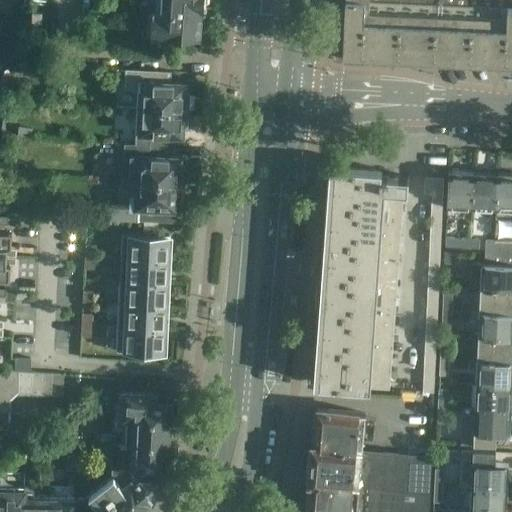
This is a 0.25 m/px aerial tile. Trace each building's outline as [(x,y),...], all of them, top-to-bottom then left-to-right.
[(207,0),(154,0),(153,12),(200,15),(203,16),(204,5),(207,2),(207,0)] [(511,0),(345,0),(346,1),(345,16),(345,18),(345,33),(344,33),(344,35),(344,49),(343,49),(343,51),(344,51),(361,52),(362,52),(379,52),(379,53),(380,53),(380,52),(397,53),(397,54),(398,54),(398,53),(415,54),(415,55),(416,55),(416,54),(433,55),(434,55),(438,55),(451,56),(452,56),(469,56),(469,57),(470,57),(470,56),(487,57),(487,58),(488,58),(488,57),(505,58),(505,59),(506,59),(506,58),(511,58),(511,0)] [(199,24),(200,15),(153,12),(152,38),(156,38),(160,42),(167,43),(171,39),(198,41),(201,37),(202,27),(199,24)] [(41,16),(31,16),(31,26),(41,26),(41,16)] [(89,35),(89,48),(97,48),(97,36),(89,35)] [(22,61),(20,75),(43,79),(45,65),(22,61)] [(144,93),(144,108),(189,110),(190,93),(185,92),(185,83),(169,83),(170,72),(126,69),(125,85),(137,92),(144,93)] [(188,127),(189,110),(144,108),(143,123),(135,122),(134,144),(165,146),(166,135),(182,136),(183,127),(188,127)] [(19,127),(18,135),(30,137),(31,129),(19,127)] [(184,183),(185,166),(180,166),(181,157),(165,156),(165,146),(134,144),(123,143),(122,181),(139,181),(184,183)] [(381,170),(336,167),(335,167),(319,384),(375,388),(389,389),(403,191),(408,191),(409,176),(407,176),(388,175),(387,175),(387,176),(380,176),(381,170)] [(471,207),(473,171),(448,170),(447,206),(471,207)] [(496,209),(498,173),(473,171),(471,207),(496,209)] [(511,173),(498,173),(496,209),(511,209),(511,173)] [(185,183),(184,183),(139,181),(139,193),(130,193),(130,205),(106,203),(105,219),(165,222),(166,209),(178,210),(179,201),(184,201),(185,183)] [(0,256),(6,256),(6,248),(11,248),(12,233),(0,232),(0,256)] [(121,256),(121,258),(169,260),(167,259),(168,236),(126,234),(122,234),(121,256)] [(462,247),(462,238),(445,237),(445,246),(462,247)] [(479,239),(462,238),(462,247),(479,248),(479,239)] [(511,240),(485,239),(485,252),(511,253),(511,240)] [(85,244),(84,256),(95,257),(95,245),(85,244)] [(445,252),(444,264),(458,264),(459,252),(445,252)] [(511,253),(485,252),(484,263),(511,264),(511,253)] [(6,265),(6,256),(0,256),(0,280),(9,281),(10,265),(6,265)] [(94,269),(95,257),(84,256),(84,268),(94,269)] [(169,261),(169,260),(121,258),(120,281),(168,283),(168,282),(166,282),(167,261),(169,261)] [(511,288),(511,264),(484,263),(481,263),(480,288),(511,288)] [(168,284),(168,283),(120,281),(119,304),(167,306),(167,305),(165,305),(166,284),(168,284)] [(511,313),(511,288),(480,288),(479,312),(511,313)] [(93,302),(93,290),(83,290),(82,302),(93,302)] [(443,293),(442,310),(451,311),(452,293),(443,293)] [(166,306),(167,306),(119,304),(117,326),(165,329),(165,328),(164,328),(165,306),(166,306)] [(450,327),(451,311),(442,310),(441,327),(450,327)] [(511,336),(511,313),(479,312),(478,335),(511,336)] [(91,325),(92,313),(82,313),(81,325),(91,325)] [(91,337),(91,325),(81,325),(81,337),(91,337)] [(165,329),(117,326),(117,328),(118,329),(117,351),(121,351),(121,352),(163,354),(164,329),(165,329)] [(511,361),(511,336),(478,335),(477,360),(511,361)] [(450,341),(440,341),(440,358),(449,359),(450,341)] [(448,375),(449,359),(440,358),(439,375),(448,375)] [(511,385),(511,379),(511,361),(477,360),(476,384),(511,385)] [(18,394),(20,373),(0,371),(0,400),(8,401),(18,394)] [(29,394),(30,373),(20,373),(18,394),(29,394)] [(40,394),(41,374),(30,373),(29,394),(40,394)] [(51,395),(52,375),(41,374),(40,394),(51,395)] [(61,395),(63,376),(63,375),(52,375),(51,395),(61,395)] [(511,409),(511,385),(476,384),(474,407),(511,409)] [(447,389),(438,389),(437,406),(447,406),(447,389)] [(125,416),(128,417),(169,420),(169,416),(172,416),(172,407),(170,407),(170,403),(159,402),(159,394),(118,392),(118,402),(126,402),(125,416)] [(0,411),(8,412),(8,401),(0,400),(0,411)] [(446,423),(447,406),(437,406),(437,423),(446,423)] [(509,434),(511,409),(474,407),(473,432),(473,433),(496,434),(509,434)] [(348,449),(351,413),(317,409),(314,445),(348,449)] [(357,413),(351,413),(348,449),(354,449),(357,413)] [(169,424),(169,420),(128,417),(126,444),(168,444),(169,432),(171,433),(171,424),(169,424)] [(495,446),(496,434),(473,433),(473,432),(470,432),(470,445),(495,446)] [(174,445),(168,444),(126,444),(118,443),(117,469),(156,470),(166,470),(167,462),(173,462),(173,458),(176,458),(176,450),(176,449),(174,449),(174,445)] [(348,449),(314,445),(304,445),(301,481),(311,482),(352,485),(429,492),(430,456),(354,449),(348,449)] [(459,486),(471,487),(507,488),(508,464),(494,464),(495,451),(461,450),(459,486)] [(75,472),(76,455),(67,455),(67,472),(75,472)] [(84,472),(79,455),(76,455),(75,472),(84,472)] [(100,459),(100,467),(109,468),(110,459),(100,459)] [(155,480),(156,470),(117,469),(112,468),(112,476),(106,481),(104,479),(102,481),(103,482),(98,486),(96,484),(94,486),(95,488),(82,498),(73,499),(72,511),(142,511),(151,505),(148,501),(154,496),(156,480),(155,480)] [(443,470),(435,469),(434,469),(434,485),(443,486),(443,470)] [(349,511),(352,485),(311,482),(308,511),(349,511)] [(427,511),(429,492),(352,485),(349,511),(427,511)] [(442,503),(443,486),(434,485),(433,502),(442,503)] [(24,511),(25,498),(25,491),(23,491),(23,487),(0,486),(0,511),(24,511)] [(488,511),(505,511),(507,488),(471,487),(470,511),(488,511)] [(49,511),(49,499),(25,498),(24,511),(49,511)] [(72,511),(73,499),(49,499),(49,511),(72,511)]
